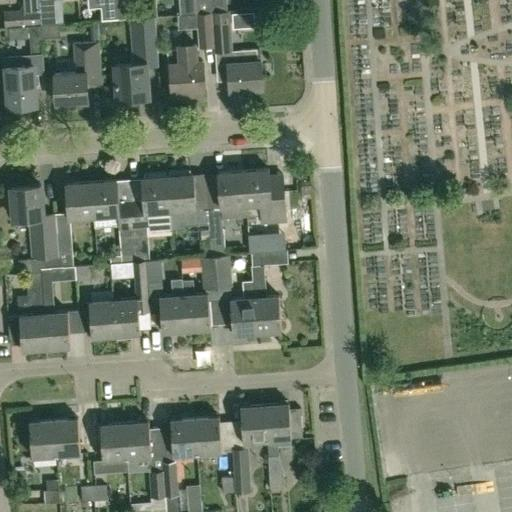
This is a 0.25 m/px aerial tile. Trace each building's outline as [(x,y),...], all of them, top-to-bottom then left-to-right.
[(8,10),(9,27),(42,25),(40,0),(25,0),(26,9),(8,10)] [(63,0),(40,0),(42,25),(57,24),(55,1),(63,1),(63,0)] [(100,0),(102,19),(119,19),(118,0),(100,0)] [(118,0),(119,19),(132,18),(135,18),(133,0),(118,0)] [(233,51),(231,9),(211,10),(212,12),(214,45),(213,45),(214,52),(233,51)] [(200,46),(213,45),(214,45),(212,12),(197,13),(200,46)] [(140,17),(135,18),(132,18),(134,53),(144,52),(145,63),(146,63),(146,66),(158,65),(155,16),(140,17)] [(43,53),(41,37),(29,38),(30,54),(43,53)] [(99,40),(77,42),(73,42),(74,63),(74,72),(53,73),(54,103),(86,101),(86,87),(103,85),(101,62),(100,62),(99,40)] [(196,61),(195,48),(169,49),(167,52),(168,64),(170,64),(172,95),(204,93),(202,60),(196,61)] [(230,91),(263,88),(260,48),(241,50),(241,62),(228,63),(230,91)] [(134,53),(130,53),(131,64),(114,65),(117,99),(148,96),(146,66),(146,63),(145,63),(144,52),(134,53)] [(5,56),(6,66),(8,106),(36,105),(35,85),(34,75),(33,54),(5,56)] [(243,170),(246,216),(260,215),(260,223),(285,221),(282,174),(268,175),(268,169),(243,170)] [(169,176),(166,176),(170,223),(171,223),(170,211),(184,210),(184,215),(207,213),(204,172),(192,173),(193,174),(190,174),(190,170),(168,172),(169,176)] [(222,217),(246,216),(243,170),(218,172),(220,208),(221,217),(222,217)] [(170,223),(166,176),(166,172),(144,174),(144,178),(142,178),(144,202),(129,203),(134,261),(145,260),(150,259),(148,230),(159,229),(159,224),(170,223)] [(134,261),(129,203),(118,204),(116,180),(90,182),(93,217),(94,217),(94,225),(118,223),(121,254),(112,254),(110,256),(110,263),(127,261),(133,261),(134,261)] [(69,219),(93,217),(90,182),(66,183),(69,219)] [(57,237),(56,222),(56,221),(44,222),(41,185),(11,187),(14,224),(31,223),(31,230),(44,229),(46,267),(59,266),(57,237)] [(208,229),(210,255),(225,254),(223,228),(208,229)] [(59,266),(73,265),(71,236),(57,237),(59,266)] [(251,252),(253,279),(257,333),(281,331),(279,295),(267,296),(264,264),(268,264),(267,251),(251,252)] [(244,298),(232,298),(228,254),(216,255),(219,299),(230,299),(232,334),(257,333),(253,279),(243,280),(244,298)] [(203,256),(206,292),(194,292),(193,278),(182,279),(183,293),(186,329),(210,327),(208,300),(219,299),(216,255),(203,256)] [(41,272),(41,268),(40,258),(18,259),(19,273),(27,273),(41,272)] [(145,260),(147,275),(159,274),(158,259),(150,259),(145,260)] [(133,261),(135,298),(113,299),(116,335),(116,339),(130,338),(129,334),(140,333),(138,312),(149,312),(147,275),(145,260),(134,261),(133,261)] [(42,281),(41,272),(27,273),(27,286),(28,286),(42,285),(42,281)] [(162,331),(186,329),(183,293),(182,279),(182,276),(172,277),(173,294),(159,295),(162,331)] [(44,313),(46,348),(70,347),(69,333),(68,311),(54,312),(52,280),(42,281),(42,285),(44,312),(44,313)] [(91,337),(116,335),(113,299),(89,301),(91,337)] [(34,313),(19,314),(21,344),(22,350),(46,348),(44,313),(34,313)] [(483,460),(511,455),(511,361),(381,379),(386,414),(393,392),(432,387),(434,397),(429,398),(419,395),(404,397),(405,407),(435,403),(427,430),(429,447),(428,450),(439,454),(446,430),(450,454),(462,453),(461,443),(482,449),(483,460)] [(267,440),(268,456),(278,456),(277,440),(291,439),(289,409),(289,403),(265,405),(267,440)] [(243,442),(267,440),(265,405),(240,406),(243,442)] [(195,418),(197,453),(222,452),(219,416),(195,418)] [(53,420),(56,455),(80,454),(78,418),(53,420)] [(173,455),(197,453),(195,418),(171,419),(173,455)] [(31,457),(56,455),(53,420),(29,421),(31,457)] [(124,423),(127,458),(151,457),(149,421),(124,423)] [(127,458),(124,423),(100,424),(103,459),(103,460),(127,458)] [(397,440),(409,436),(404,423),(392,427),(397,440)] [(235,472),(235,476),(236,491),(236,492),(251,491),(248,446),(233,447),(235,472)] [(162,460),(163,469),(165,504),(179,503),(178,494),(179,494),(177,459),(162,460)] [(163,469),(150,469),(152,496),(152,495),(153,504),(165,504),(163,469)] [(270,487),(285,486),(284,474),(269,475),(270,487)] [(222,492),(236,491),(235,476),(221,476),(222,492)] [(46,479),(47,490),(44,490),(45,503),(60,502),(59,489),(60,489),(59,478),(46,479)] [(95,485),(96,500),(107,499),(106,484),(95,485)] [(80,501),(96,500),(95,485),(79,486),(80,501)]
